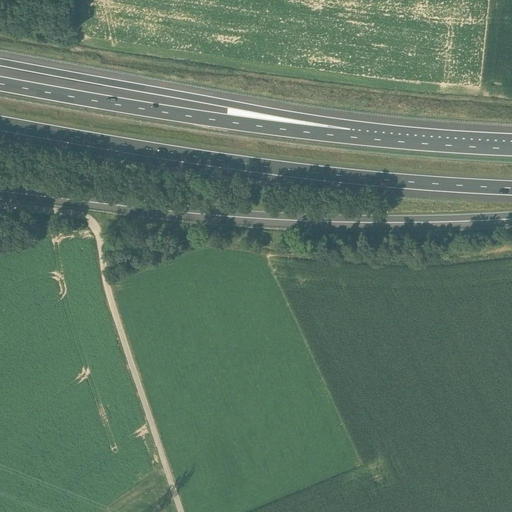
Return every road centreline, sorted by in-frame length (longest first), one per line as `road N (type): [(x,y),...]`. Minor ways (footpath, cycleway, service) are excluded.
road 1 (motorway): [(0,124),(328,177),(511,190)]
road 2 (motorway): [(0,189),(256,216),(511,217)]
road 3 (unclassified): [(0,204),(79,215),(95,226),(111,304),(180,511)]
road 4 (motorway): [(350,136),(0,61)]
road 5 (motorway): [(350,136),(0,83)]
road 6 (motorway): [(511,148),(350,136)]
